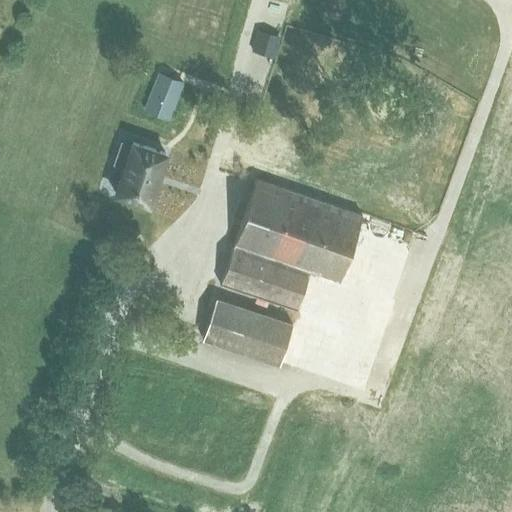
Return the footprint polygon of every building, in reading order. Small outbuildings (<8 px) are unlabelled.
[(257,30),(252,49),(272,55),(277,35),(257,30)] [(158,73),(146,109),(168,117),(181,81),(158,73)] [(132,143),(115,196),(147,207),(164,153),(132,143)] [(258,177),(235,243),(311,269),(339,279),(362,213),(258,177)] [(297,309),(311,269),(235,243),(221,282),(297,309)] [(279,363),(293,323),(216,297),(203,336),(279,363)]
